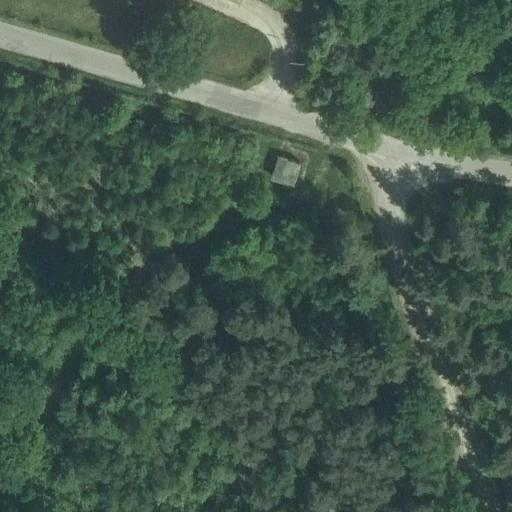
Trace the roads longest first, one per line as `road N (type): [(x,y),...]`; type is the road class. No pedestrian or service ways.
road 1 (unclassified): [(0,26),(422,158),(511,173)]
road 2 (track): [(226,0),(274,22),(285,38),(289,66),(275,115)]
